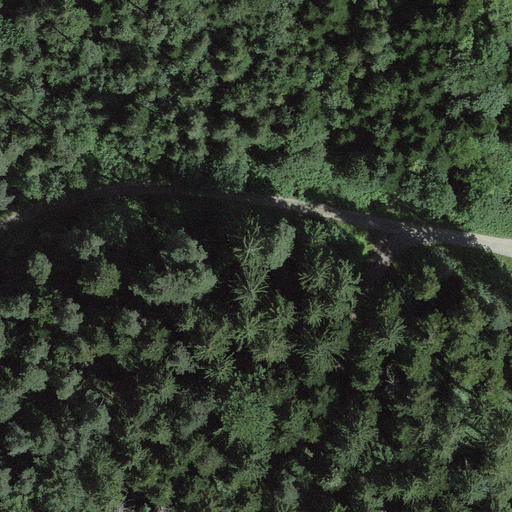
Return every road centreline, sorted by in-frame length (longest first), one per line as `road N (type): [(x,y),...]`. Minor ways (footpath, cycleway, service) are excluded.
road 1 (track): [(0,225),(107,191),(205,184),(336,210),(390,233),(511,249)]
road 2 (track): [(304,511),(390,233)]
